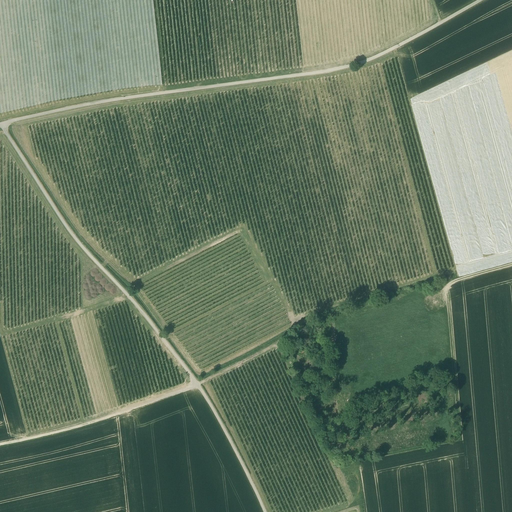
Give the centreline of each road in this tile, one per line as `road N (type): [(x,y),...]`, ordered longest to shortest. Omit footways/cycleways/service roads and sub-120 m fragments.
road 1 (residential): [(1,125),(128,98),(339,70),(483,0)]
road 2 (residential): [(264,511),(198,383),(63,221),(1,125)]
road 3 (track): [(511,265),(442,283),(455,439),(358,457)]
road 4 (track): [(0,445),(198,383)]
